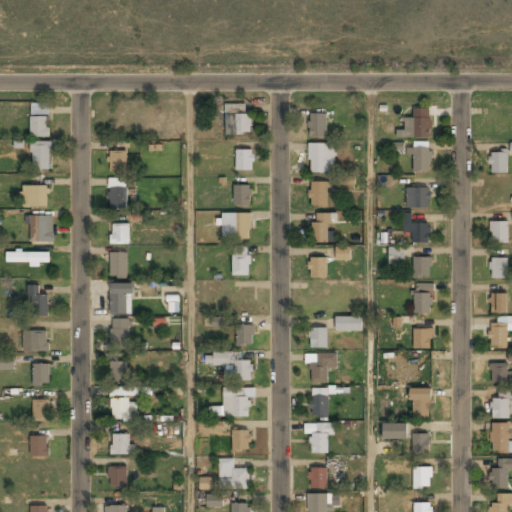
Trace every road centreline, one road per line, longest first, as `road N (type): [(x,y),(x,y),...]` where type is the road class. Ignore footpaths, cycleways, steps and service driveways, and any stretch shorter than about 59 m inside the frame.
road 1 (residential): [(511,82),(0,83)]
road 2 (residential): [(458,511),(458,82)]
road 3 (residential): [(279,511),(278,83)]
road 4 (residential): [(79,511),(79,83)]
